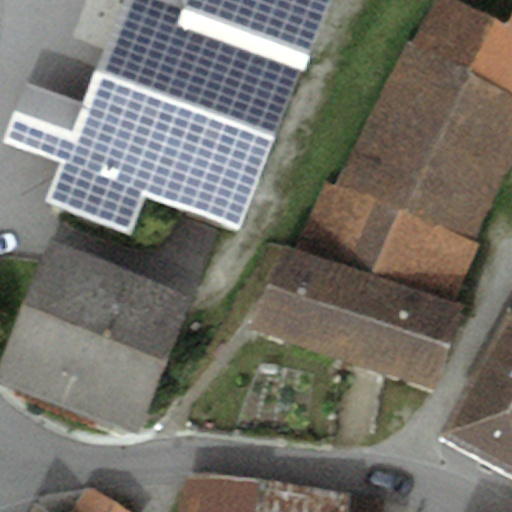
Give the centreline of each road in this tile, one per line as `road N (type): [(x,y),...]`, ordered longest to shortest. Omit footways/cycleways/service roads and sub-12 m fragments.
road 1 (tertiary): [(406,477),(209,454),(0,462)]
road 2 (residential): [(406,477),(430,407),(511,277)]
